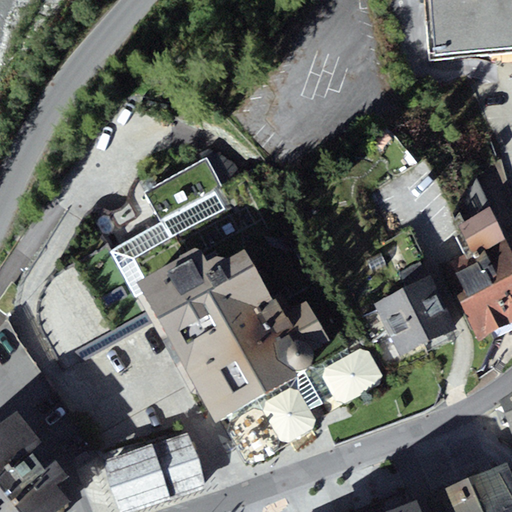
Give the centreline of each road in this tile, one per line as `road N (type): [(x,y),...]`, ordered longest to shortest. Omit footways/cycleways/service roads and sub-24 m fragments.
road 1 (secondary): [(231,492),(423,427),(511,378)]
road 2 (unclassified): [(0,199),(42,110),(133,0)]
